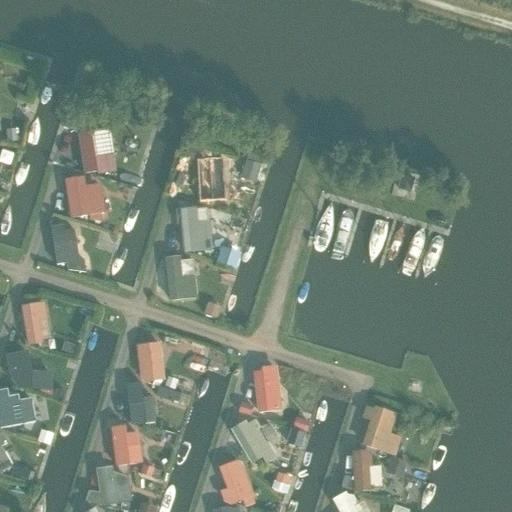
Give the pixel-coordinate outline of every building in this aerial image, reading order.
[(79,134),(85,174),(97,172),(98,175),(115,172),(112,153),(97,156),(93,132),(79,134)] [(223,158),(197,159),(199,203),(213,202),(213,201),(225,200),(224,185),(213,186),(212,167),(223,166),(223,158)] [(65,180),(70,218),(106,213),(101,184),(86,186),(84,177),(65,180)] [(212,250),(209,221),(197,222),(196,207),(175,209),(176,224),(181,224),(184,253),(212,250)] [(50,226),(56,266),(68,264),(69,272),(79,271),(82,273),(86,273),(84,260),(79,261),(74,230),(65,231),(64,224),(50,226)] [(182,277),(180,257),(165,259),(170,302),(197,298),(194,276),(182,277)] [(21,306),(28,346),(43,343),(39,322),(47,321),(44,302),(21,306)] [(140,378),(144,383),(165,380),(160,342),(136,345),(140,378)] [(31,390),(52,391),(52,372),(32,371),(28,352),(6,355),(10,379),(18,388),(31,390)] [(253,373),(258,413),(282,411),(277,367),(261,368),(262,372),(253,373)] [(126,385),(131,425),(155,422),(152,396),(142,398),(140,383),(126,385)] [(0,423),(1,429),(24,424),(18,395),(9,397),(7,389),(0,389),(0,423)] [(370,420),(362,445),(394,456),(401,437),(390,434),(396,414),(375,407),(374,409),(365,406),(362,418),(370,420)] [(245,421),(231,430),(251,465),(262,458),(266,465),(277,458),(255,420),(247,424),(245,421)] [(125,426),(110,429),(116,467),(143,463),(138,433),(127,434),(125,426)] [(0,473),(12,466),(1,447),(8,442),(3,435),(0,433),(0,473)] [(371,451),(351,452),(352,477),(343,476),(340,487),(353,490),(354,492),(373,492),(371,467),(371,451)] [(226,490),(220,492),(223,502),(231,505),(243,501),(245,506),(254,503),(252,498),(254,497),(241,463),(237,461),(218,468),(226,490)] [(88,491),(85,502),(103,506),(132,501),(128,477),(113,472),(112,466),(95,469),(99,493),(88,491)] [(346,492),(332,500),(338,511),(356,511),(354,506),(363,501),(356,501),(353,496),(346,495),(346,492)]
